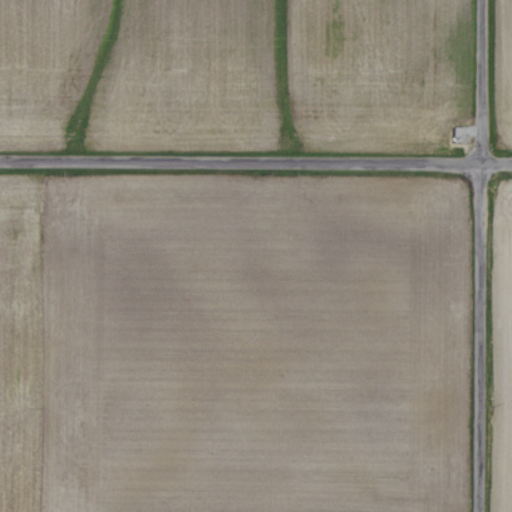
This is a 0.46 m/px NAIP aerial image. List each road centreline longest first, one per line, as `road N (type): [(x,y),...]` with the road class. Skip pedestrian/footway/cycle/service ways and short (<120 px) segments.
road 1 (residential): [(475,511),(481,0)]
road 2 (residential): [(511,166),(0,162)]
